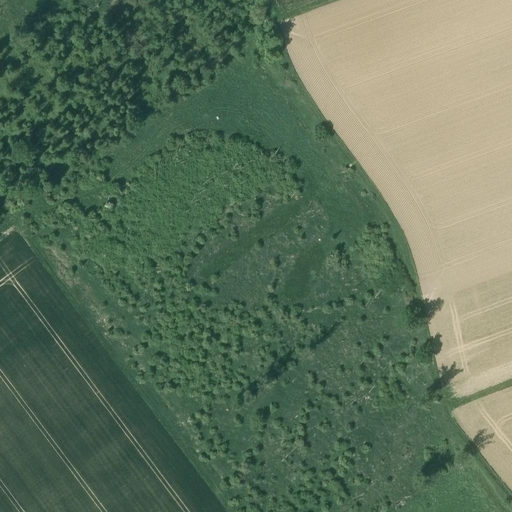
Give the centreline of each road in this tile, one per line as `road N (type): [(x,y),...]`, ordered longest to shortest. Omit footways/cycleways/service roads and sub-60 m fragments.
road 1 (track): [(265,0),(292,79),(400,235),(446,416),(511,498)]
road 2 (track): [(0,225),(10,218),(232,511)]
